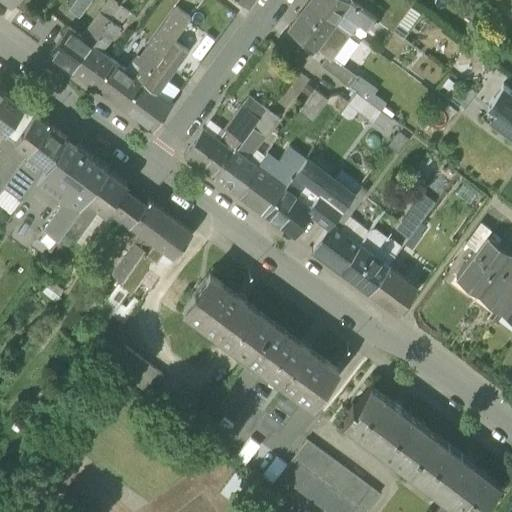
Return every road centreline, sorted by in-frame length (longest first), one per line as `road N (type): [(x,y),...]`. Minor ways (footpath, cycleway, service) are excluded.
road 1 (tertiary): [(511,421),(152,163)]
road 2 (residential): [(275,0),(152,163)]
road 3 (tertiary): [(152,163),(0,53)]
